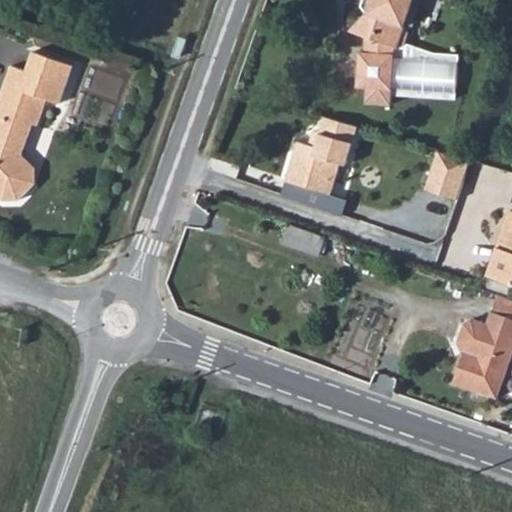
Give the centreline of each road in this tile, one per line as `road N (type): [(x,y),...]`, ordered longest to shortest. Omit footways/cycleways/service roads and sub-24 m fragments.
road 1 (residential): [(511,461),(203,349)]
road 2 (secondary): [(145,251),(233,0)]
road 3 (secondary): [(99,335),(49,511)]
road 4 (secondary): [(54,511),(132,348)]
